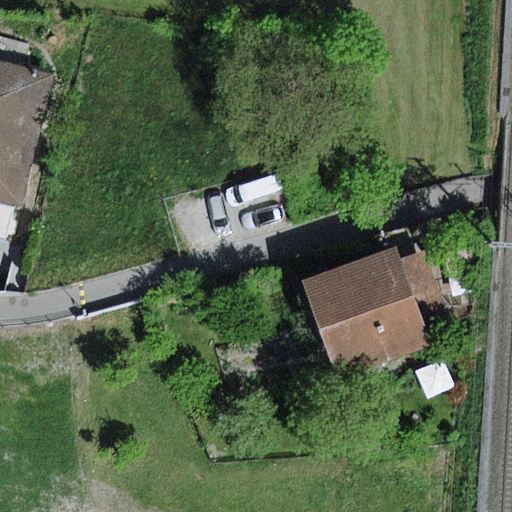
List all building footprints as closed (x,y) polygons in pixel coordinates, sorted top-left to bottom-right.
[(0,26),(0,61),(28,69),(37,35),(0,26)] [(28,69),(0,61),(0,202),(12,206),(24,208),(57,76),(28,69)] [(12,206),(0,202),(0,241),(2,242),(12,206)] [(396,248),(303,282),(338,379),(431,345),(427,333),(400,260),(396,248)] [(426,250),(400,260),(427,333),(453,323),(426,250)] [(0,511),(20,511),(27,469),(0,464),(0,511)]
